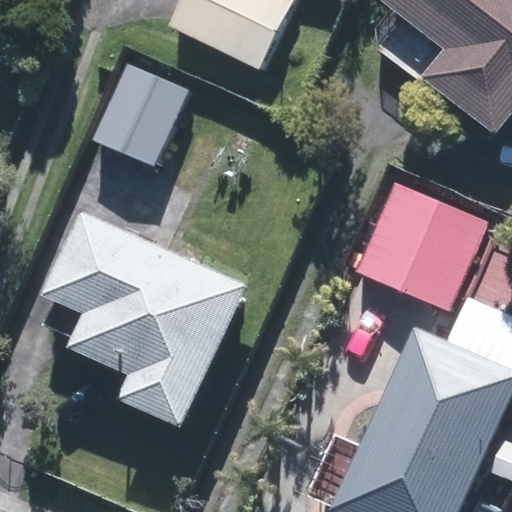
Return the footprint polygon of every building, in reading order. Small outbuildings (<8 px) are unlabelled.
[(302,1),(299,0),(192,0),(176,37),(268,78),(302,1)] [(406,17),(378,55),(505,146),(511,136),(511,0),(388,0),(386,2),(406,17)] [(47,34),(0,26),(0,62),(41,70),(47,34)] [(201,91),(133,62),(97,147),(165,176),(201,91)] [(397,182),(356,274),(457,319),(498,227),(397,182)] [(125,409),(189,439),(222,368),(256,291),(91,216),(52,303),(94,322),(78,357),(136,384),(125,409)] [(375,449),(343,437),(320,494),(340,502),(336,511),(471,511),(511,409),(511,364),(422,329),(375,449)]
